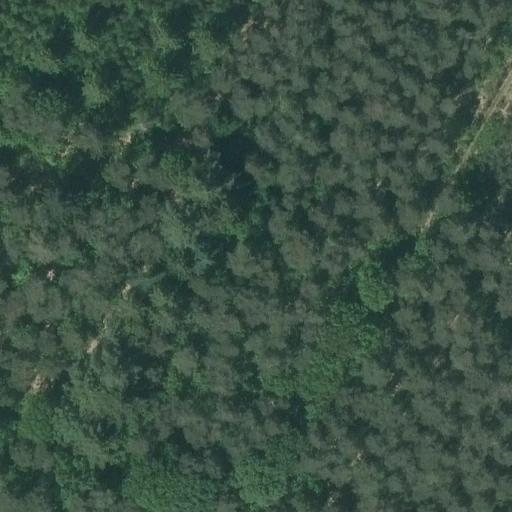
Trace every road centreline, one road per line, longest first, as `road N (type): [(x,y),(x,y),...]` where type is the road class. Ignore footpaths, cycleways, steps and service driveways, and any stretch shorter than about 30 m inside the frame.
road 1 (track): [(0,94),(149,181),(224,128),(408,245),(511,75)]
road 2 (track): [(195,511),(0,402)]
